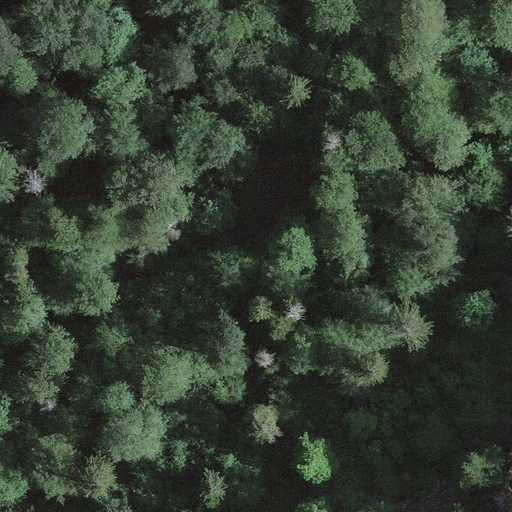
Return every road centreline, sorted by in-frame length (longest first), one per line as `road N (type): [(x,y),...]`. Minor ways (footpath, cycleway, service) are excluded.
road 1 (track): [(0,356),(89,301),(246,227),(263,196),(246,182),(126,198),(0,199)]
road 2 (track): [(263,196),(350,177),(425,142),(511,86)]
